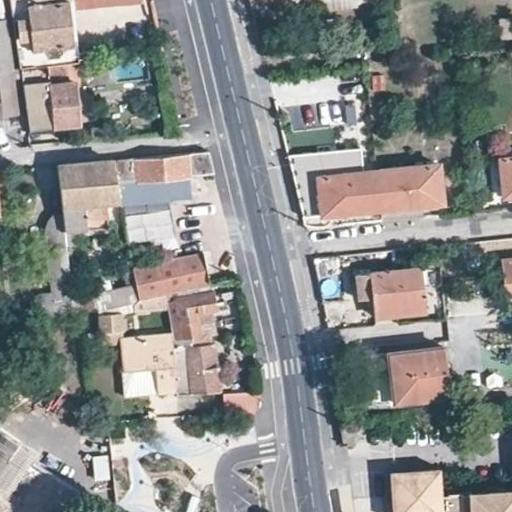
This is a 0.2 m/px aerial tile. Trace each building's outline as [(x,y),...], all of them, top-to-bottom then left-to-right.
[(8,0),(11,19),(18,69),(45,66),(73,63),(77,62),(75,53),(70,48),(67,8),(124,0),(125,0),(8,0)] [(352,10),(350,0),(317,0),(318,2),(317,14),(352,10)] [(4,20),(0,20),(0,71),(2,71),(9,70),(4,20)] [(73,63),(45,66),(47,88),(52,126),(79,123),(73,63)] [(361,63),(351,64),(353,77),(362,76),(361,63)] [(47,88),(45,66),(18,69),(21,91),(47,88)] [(21,91),(18,69),(9,70),(2,71),(8,115),(24,113),(21,91)] [(157,156),(113,160),(119,194),(138,192),(139,204),(191,198),(189,176),(214,173),(209,151),(157,156)] [(335,174),(333,154),(315,156),(317,176),(335,174)] [(502,196),(511,194),(511,155),(498,157),(502,196)] [(57,166),(62,217),(63,231),(86,229),(85,201),(106,200),(106,199),(119,198),(120,198),(119,194),(113,160),(85,163),(57,166)] [(422,204),(440,202),(438,164),(377,170),(381,208),(422,204)] [(340,212),(381,208),(377,170),(335,174),(317,176),(320,214),(340,212)] [(119,198),(120,206),(139,204),(138,192),(119,194),(120,198),(119,198)] [(85,201),(86,229),(110,227),(106,200),(85,201)] [(422,204),(381,208),(381,214),(381,218),(423,214),(422,204)] [(381,208),(340,212),(341,218),(381,214),(381,208)] [(46,225),(47,233),(63,231),(62,217),(56,218),(52,219),(46,225)] [(63,231),(47,233),(49,271),(66,269),(63,231)] [(135,283),(137,298),(164,294),(165,293),(209,284),(202,252),(132,268),(135,283)] [(419,266),(373,272),(375,294),(377,316),(423,312),(419,266)] [(39,304),(41,324),(71,318),(69,297),(66,269),(49,271),(51,302),(39,304)] [(373,272),(355,273),(356,295),(375,294),(373,272)] [(71,318),(79,317),(96,312),(121,308),(131,306),(137,298),(135,283),(69,297),(71,318)] [(168,315),(171,331),(172,332),(174,338),(173,342),(182,341),(182,343),(200,340),(197,312),(216,309),(214,292),(176,300),(178,313),(168,315)] [(137,298),(131,306),(132,313),(167,307),(164,294),(137,298)] [(123,337),(121,308),(96,312),(96,315),(99,346),(119,345),(121,371),(136,370),(134,337),(123,337)] [(136,370),(153,369),(155,391),(173,391),(175,392),(171,349),(171,339),(174,338),(172,332),(134,337),(136,370)] [(217,389),(212,345),(171,349),(175,392),(192,390),(192,392),(217,389)] [(442,348),(368,355),(372,404),(447,396),(442,348)] [(155,391),(153,369),(136,370),(138,392),(155,391)] [(138,392),(136,370),(121,371),(122,392),(138,392)] [(251,413),(258,389),(220,394),(221,408),(222,415),(251,413)] [(154,398),(155,413),(178,411),(177,397),(154,398)] [(96,433),(81,435),(82,450),(98,448),(96,433)] [(62,511),(70,500),(38,478),(30,489),(18,481),(31,461),(2,441),(0,443),(0,511),(62,511)] [(96,457),(97,480),(110,480),(109,457),(96,457)] [(483,511),(483,507),(440,511),(438,487),(437,462),(386,465),(388,496),(389,511),(483,511)] [(511,482),(483,484),(483,507),(511,504),(511,482)] [(438,487),(440,511),(483,507),(483,484),(438,487)]
